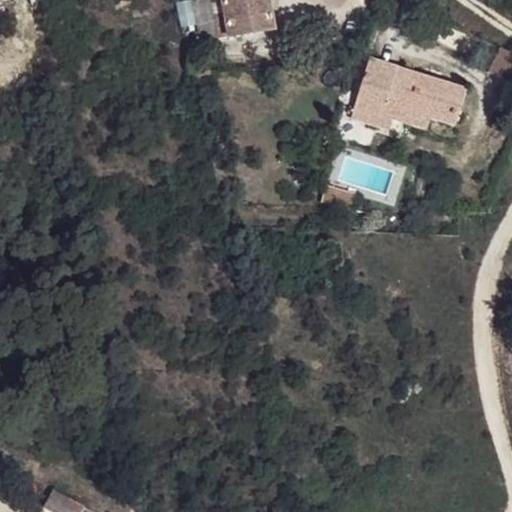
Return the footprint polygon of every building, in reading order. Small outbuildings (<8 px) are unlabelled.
[(273,29),(268,0),(193,0),(195,6),(201,41),(273,29)] [(511,54),(499,48),(487,73),(511,84),(511,54)] [(368,61),(357,97),(384,106),(381,116),(393,119),(426,130),(430,118),(454,126),(465,91),(368,61)] [(357,97),(351,118),(389,130),(393,119),(381,116),(384,106),(357,97)] [(355,194),(326,186),(321,202),(350,211),(355,194)] [(94,511),(52,490),(41,511),(94,511)]
